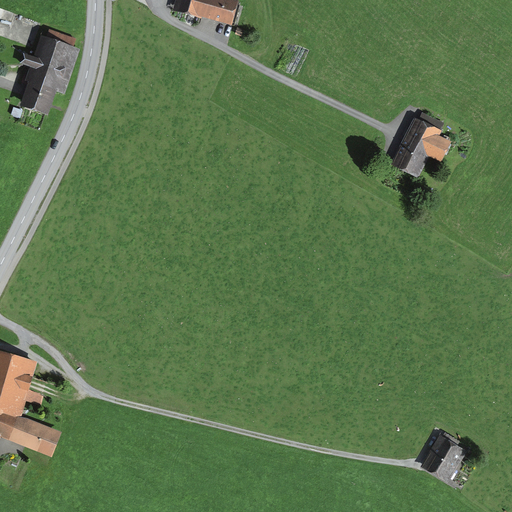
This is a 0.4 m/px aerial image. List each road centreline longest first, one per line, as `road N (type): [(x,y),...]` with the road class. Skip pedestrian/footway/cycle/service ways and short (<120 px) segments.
road 1 (track): [(0,319),(43,342),(85,387),(109,398),(412,466)]
road 2 (track): [(138,0),(397,138)]
road 3 (secondary): [(0,266),(80,97),(95,0)]
